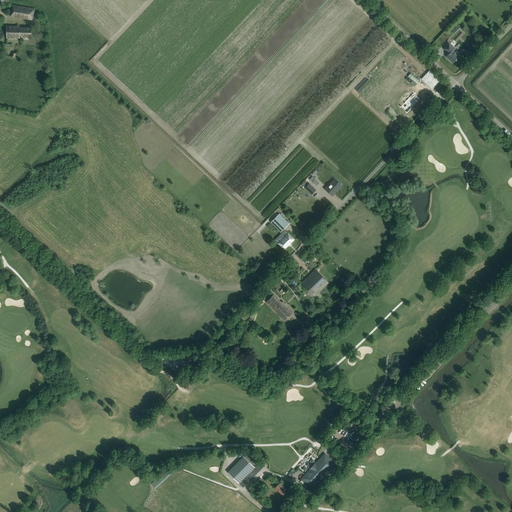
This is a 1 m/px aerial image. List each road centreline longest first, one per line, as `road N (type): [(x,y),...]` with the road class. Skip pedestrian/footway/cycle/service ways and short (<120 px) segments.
road 1 (unclassified): [(252,297),(456,84)]
road 2 (unclassified): [(346,454),(511,287)]
road 3 (unclassified): [(456,84),(366,0)]
